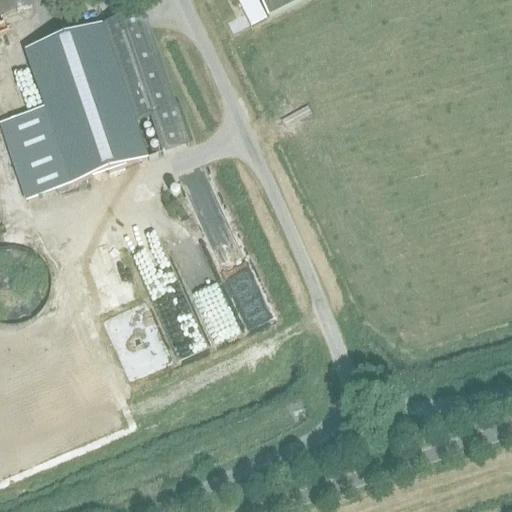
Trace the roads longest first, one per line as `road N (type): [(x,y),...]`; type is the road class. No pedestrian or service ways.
road 1 (unclassified): [(357,398),(182,0)]
road 2 (unclassified): [(264,511),(511,432)]
road 3 (unclassified): [(357,398),(330,430),(155,511)]
road 4 (unclassified): [(511,390),(410,406),(357,398)]
